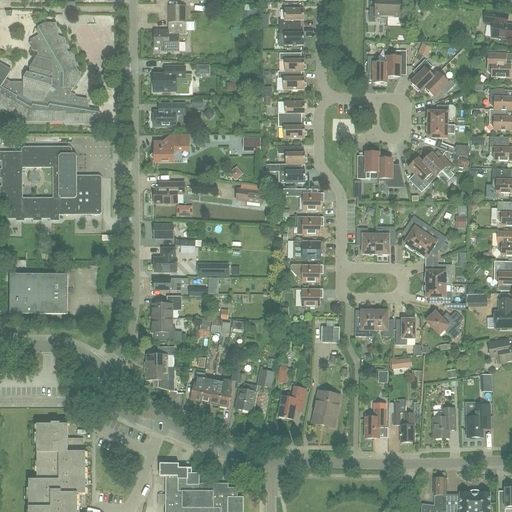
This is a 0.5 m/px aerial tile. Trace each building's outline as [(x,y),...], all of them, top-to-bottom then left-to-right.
[(388,17),(388,0),(375,0),(375,11),(370,10),(369,23),(375,23),(375,17),(388,17)] [(400,0),(388,0),(388,17),(400,18),(400,24),(406,24),(406,12),(400,11),(400,0)] [(179,35),(187,35),(186,7),(169,7),(169,30),(154,31),(154,48),(161,48),(161,53),(179,53),(179,35)] [(279,28),(301,28),(301,21),(304,21),(304,9),(284,10),(285,21),(279,21),(279,28)] [(511,41),(511,25),(508,25),(509,16),(486,12),(484,24),(493,26),(491,38),(511,41)] [(0,106),(28,123),(66,123),(66,126),(98,126),(100,115),(100,111),(85,109),(86,106),(89,106),(88,100),(75,98),(70,96),(72,88),(74,88),(81,74),(74,69),(74,55),(66,54),(65,39),(57,38),(57,24),(46,24),(39,27),(37,31),(39,35),(31,40),(30,45),(33,51),(32,56),(36,58),(30,67),(30,74),(27,73),(25,78),(24,78),(24,82),(11,82),(9,85),(4,82),(11,71),(0,64),(0,106)] [(301,28),(279,28),(279,35),(285,35),(285,46),(304,46),(304,34),(301,34),(301,28)] [(387,58),(387,64),(387,78),(400,78),(400,67),(406,67),(406,52),(396,52),(396,58),(387,58)] [(302,73),(305,73),(304,61),(301,61),(301,54),(280,54),(280,61),(285,61),(285,72),(302,72),(302,73)] [(511,65),(508,65),(506,65),(507,55),(488,54),(487,72),(491,76),(491,78),(511,79),(511,65)] [(387,64),(378,64),(378,58),(368,57),(367,72),(373,73),(373,84),(387,84),(387,78),(387,64)] [(411,83),(421,93),(425,89),(425,88),(435,79),(434,78),(428,72),(433,68),(425,61),(414,71),(419,75),(411,83)] [(197,67),(197,75),(209,75),(209,67),(197,67)] [(152,78),(152,95),(162,95),(162,92),(176,92),(176,95),(189,95),(189,90),(189,86),(182,86),(182,76),(185,76),(185,68),(175,68),(165,68),(166,75),(154,75),(154,78),(152,78)] [(285,72),(278,72),(278,79),(283,79),(283,91),(305,91),(304,79),(302,79),(302,73),(302,72),(285,72)] [(425,88),(425,89),(434,98),(442,90),(446,94),(455,85),(451,81),(448,84),(439,74),(434,78),(435,79),(425,88)] [(263,88),(263,96),(273,96),(273,88),(263,88)] [(505,111),(511,111),(511,97),(505,98),(505,91),(490,91),(490,105),(494,109),(494,110),(494,111),(505,111)] [(278,121),(302,121),(302,115),(305,115),(305,103),(285,103),(285,114),(278,114),(278,121)] [(159,105),(159,112),(154,112),(154,127),(176,127),(176,115),(186,115),(186,105),(159,105)] [(453,106),(439,106),(439,112),(428,112),(428,126),(448,126),(448,119),(453,119),(455,116),(455,109),(453,106)] [(511,118),(505,118),(505,111),(494,111),(494,110),(490,110),(489,125),(493,129),(493,131),(511,131),(511,118)] [(302,121),(278,121),(278,128),(284,128),(284,139),(305,139),(305,127),(302,127),(302,121)] [(448,126),(428,126),(428,139),(448,139),(448,135),(455,135),(455,126),(448,126)] [(244,151),(261,151),(261,139),(243,138),(244,151)] [(509,138),(490,138),(490,156),(494,160),(494,162),(511,162),(511,148),(509,149),(509,138)] [(437,148),(453,154),(455,148),(439,142),(437,148)] [(174,152),(190,152),(189,143),(164,143),(162,145),(155,145),(155,154),(152,156),(155,159),(155,163),(171,163),(174,160),(174,152)] [(77,157),(75,154),(72,154),(72,149),(70,147),(58,147),(24,147),(22,149),(22,152),(0,152),(0,161),(2,161),(2,169),(0,169),(0,178),(2,179),(2,187),(0,187),(0,196),(7,196),(7,219),(16,219),(16,221),(25,221),(25,219),(33,219),(33,221),(42,221),(42,219),(51,219),(51,221),(60,221),(60,215),(100,215),(102,213),(102,178),(100,176),(77,176),(77,157)] [(302,166),(305,166),(305,154),(302,154),(302,147),(279,147),(279,155),(286,155),(286,165),(286,166),(302,166)] [(366,165),(358,164),(357,180),(366,180),(366,179),(370,180),(370,174),(379,174),(379,160),(379,157),(379,154),(366,154),(366,165)] [(437,160),(433,156),(432,154),(423,163),(422,164),(432,174),(436,178),(437,178),(444,186),(454,176),(451,172),(455,168),(443,156),(437,160)] [(385,157),(379,157),(379,160),(379,174),(379,182),(385,182),(385,185),(389,188),(400,188),(400,185),(404,185),(401,171),(395,171),(395,169),(394,167),(392,167),(392,160),(387,160),(385,157)] [(423,163),(418,159),(409,169),(416,177),(411,182),(422,193),(431,184),(426,180),(432,174),(422,164),(423,163)] [(286,166),(286,165),(263,166),(263,173),(286,173),(286,184),(305,184),(305,172),(302,172),(302,166),(286,166)] [(145,166),(146,176),(157,175),(157,166),(145,166)] [(238,182),(246,175),(239,168),(231,175),(238,182)] [(511,170),(492,170),(492,187),(496,192),(496,194),(511,194),(511,180),(511,181),(511,170)] [(159,183),(159,190),(154,190),(154,204),(178,204),(178,194),(185,194),(185,183),(159,183)] [(262,193),(257,193),(238,190),(236,201),(261,204),(262,193)] [(318,194),(318,190),(284,190),(284,197),(303,198),(303,212),(321,212),(321,201),(324,201),(324,194),(318,194)] [(511,202),(497,202),(497,220),(501,225),(501,227),(511,227),(511,202)] [(195,217),(195,207),(179,207),(179,217),(195,217)] [(458,217),(458,229),(467,229),(467,217),(458,217)] [(324,225),(324,218),(298,218),(298,228),(302,228),(302,236),(321,236),(321,225),(324,225)] [(404,231),(410,235),(404,244),(415,252),(426,235),(419,230),(422,225),(413,219),(404,231)] [(155,226),(155,239),(174,239),(174,226),(155,226)] [(376,256),(376,236),(367,235),(367,229),(357,229),(357,244),(363,244),(362,255),(376,256)] [(376,236),(376,256),(389,256),(389,245),(395,245),(395,230),(385,230),(385,236),(376,236)] [(511,232),(498,232),(497,247),(494,247),(493,249),(492,250),(492,253),(493,255),(497,259),(501,255),(501,256),(511,256),(511,232)] [(426,235),(415,252),(426,259),(433,250),(438,253),(440,250),(444,244),(446,241),(437,235),(433,240),(426,235)] [(323,249),(323,242),(294,242),(294,259),(321,260),(321,249),(323,249)] [(444,244),(440,250),(445,253),(449,247),(444,244)] [(177,259),(175,259),(175,249),(162,249),(162,259),(155,259),(155,272),(177,272),(177,259)] [(511,262),(494,263),(494,281),(498,284),(498,292),(510,292),(510,287),(511,286),(511,262)] [(199,266),(199,275),(229,276),(229,266),(199,266)] [(298,277),(302,277),(302,284),(320,284),(321,273),(323,273),(323,266),(291,266),(291,271),(298,277)] [(426,285),(446,285),(452,285),(452,266),(437,266),(437,272),(426,271),(426,285)] [(68,315),(68,275),(10,275),(10,315),(68,315)] [(155,280),(155,292),(178,292),(178,286),(188,286),(189,280),(171,279),(171,280),(155,280)] [(446,294),(446,285),(426,285),(426,298),(437,298),(437,304),(452,305),(452,294),(446,294)] [(323,290),(302,290),(302,308),(320,308),(320,297),(323,297),(323,290)] [(152,320),(173,320),(173,312),(182,312),(182,298),(168,298),(168,305),(152,305),(152,320)] [(499,313),(494,313),(495,329),(502,329),(502,331),(508,331),(508,329),(511,328),(511,300),(499,301),(499,313)] [(223,319),(231,320),(232,312),(225,310),(223,319)] [(375,332),(375,312),(361,311),(361,322),(355,322),(355,337),(366,337),(366,331),(375,332)] [(375,312),(375,332),(383,332),(383,338),(394,338),(394,323),(388,323),(388,312),(375,312)] [(435,312),(427,320),(426,322),(440,336),(446,330),(450,334),(448,335),(454,341),(461,333),(458,330),(462,326),(460,324),(464,321),(456,313),(451,318),(448,315),(443,320),(435,312)] [(173,320),(152,320),(152,334),(167,334),(167,342),(182,342),(182,333),(173,333),(173,320)] [(199,332),(210,333),(212,322),(201,320),(199,332)] [(402,320),(402,321),(402,331),(396,331),(396,346),(407,346),(407,340),(415,340),(416,320),(402,320)] [(244,324),(233,322),(232,330),(243,331),(244,324)] [(321,344),(330,344),(330,328),(322,328),(321,344)] [(330,328),(330,344),(339,344),(340,328),(330,328)] [(511,346),(511,347),(509,340),(488,344),(490,355),(497,354),(497,356),(499,356),(501,364),(511,362),(511,346)] [(147,356),(147,369),(167,368),(167,356),(175,356),(175,348),(158,348),(158,356),(147,356)] [(392,362),(393,369),(412,366),(411,359),(392,362)] [(231,381),(237,383),(238,383),(239,374),(240,364),(234,363),(231,381)] [(167,368),(147,369),(147,381),(158,381),(158,389),(174,393),(174,381),(167,381),(167,368)] [(257,387),(264,388),(272,389),(275,374),(260,371),(257,387)] [(279,384),(289,385),(290,373),(281,372),(279,384)] [(204,380),(205,375),(196,373),(191,401),(200,403),(204,385),(204,380)] [(246,376),(239,374),(238,383),(244,385),(246,376)] [(214,382),(204,380),(204,385),(200,403),(210,405),(214,382)] [(223,384),(222,389),(219,407),(228,409),(232,391),(227,390),(229,382),(224,381),(223,384)] [(222,389),(223,384),(214,382),(210,405),(219,407),(222,389)] [(258,394),(260,388),(245,385),(242,391),(240,390),(236,410),(253,413),(257,394),(258,394)] [(292,399),(289,399),(282,397),(278,417),(285,418),(285,419),(294,421),(297,407),(303,408),(307,390),(295,388),(292,399)] [(334,429),(341,396),(319,392),(313,424),(334,429)] [(483,430),(490,430),(489,406),(476,406),(475,403),(467,404),(468,438),(483,438),(483,430)] [(366,418),(366,439),(379,439),(379,438),(379,428),(379,425),(386,425),(386,410),(386,405),(375,404),(375,410),(375,418),(366,418)] [(455,431),(455,424),(455,410),(442,410),(442,419),(433,419),(434,440),(449,439),(449,431),(455,431)] [(400,426),(400,427),(400,444),(415,443),(414,414),(404,414),(404,426),(400,426)] [(78,511),(78,495),(86,495),(86,453),(84,453),(84,439),(68,440),(68,425),(60,426),(60,424),(51,424),(52,426),(37,425),(37,481),(29,480),(29,511),(78,511)] [(199,474),(192,474),(192,469),(179,469),(179,465),(160,465),(160,478),(166,478),(166,511),(243,511),(243,498),(237,498),(237,489),(228,489),(228,485),(199,485),(199,474)] [(421,511),(443,511),(445,504),(445,480),(434,480),(434,507),(422,505),(421,511)] [(505,511),(505,510),(511,509),(511,488),(511,489),(511,487),(505,487),(505,501),(499,501),(498,511),(505,511)] [(471,494),(460,494),(459,511),(489,511),(490,494),(479,494),(479,493),(478,493),(478,494),(472,494),(472,493),(471,493),(471,494)]
